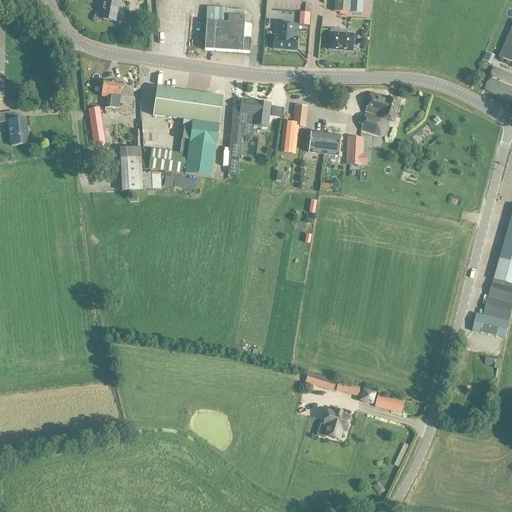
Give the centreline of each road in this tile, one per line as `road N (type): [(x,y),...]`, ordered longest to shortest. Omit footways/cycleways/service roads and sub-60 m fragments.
road 1 (unclassified): [(388,511),(426,439),(510,123)]
road 2 (unclassified): [(253,72),(92,48),(62,25),(49,0)]
road 3 (unclassified): [(510,123),(455,90),(412,78),(309,74)]
road 4 (unknown): [(86,174),(68,30)]
